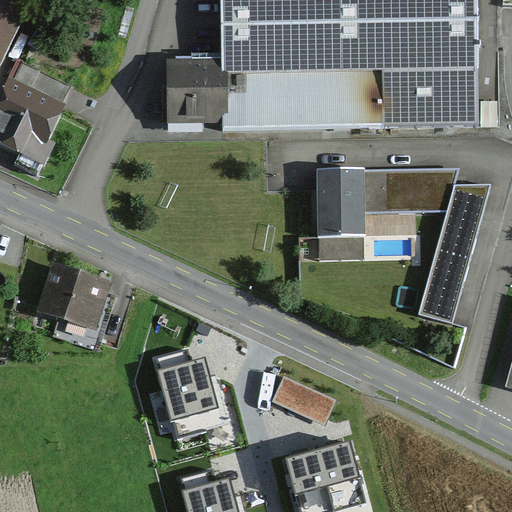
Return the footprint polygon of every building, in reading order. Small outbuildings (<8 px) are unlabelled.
[(211,0),(214,71),(162,73),(164,131),(473,122),(469,0),(211,0)] [(51,112),(1,87),(0,88),(0,151),(37,170),(46,153),(34,147),(51,112)] [(456,170),(319,172),(319,234),(364,232),(364,211),(450,210),(421,312),(451,321),(488,186),(452,186),(456,170)] [(104,289),(51,272),(36,320),(89,337),(104,289)] [(203,359),(160,371),(173,418),(216,406),(203,359)] [(511,362),(502,397),(511,399),(511,362)] [(334,401),(285,379),(275,400),(324,422),(334,401)] [(349,443),(289,459),(297,492),(357,476),(349,443)] [(236,511),(228,480),(184,491),(189,511),(236,511)]
